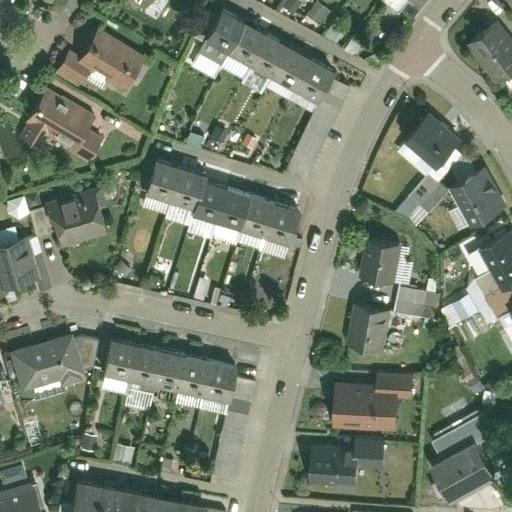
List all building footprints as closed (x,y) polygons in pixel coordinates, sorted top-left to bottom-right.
[(217,1),(198,36),(221,49),(241,14),(217,1)] [(241,14),(221,49),(244,61),(264,26),(241,14)] [(511,62),(511,49),(491,22),(468,39),(495,75),(511,62)] [(68,44),(53,70),(77,83),(87,65),(122,85),(143,49),(98,24),(82,52),(68,44)] [(264,26),(244,61),(267,74),(287,39),(264,26)] [(287,39),(267,74),(290,87),(310,52),(287,39)] [(310,52),(290,87),(314,100),(333,65),(310,52)] [(46,84),(18,132),(37,143),(44,130),(87,155),(101,131),(85,122),(92,111),(46,84)] [(429,165),(451,138),(422,115),(400,141),(429,165)] [(148,155),(137,192),(162,199),(173,162),(148,155)] [(173,162),(162,199),(187,207),(198,170),(173,162)] [(425,169),(393,205),(413,223),(445,187),(425,169)] [(198,170),(187,207),(212,214),(223,177),(198,170)] [(494,207),(475,170),(448,183),(466,220),(494,207)] [(223,177),(212,214),(237,222),(248,184),(223,177)] [(93,184),(43,199),(56,243),(106,229),(93,184)] [(248,184),(237,222),(262,229),(273,192),(248,184)] [(273,192),(262,229),(287,236),(298,199),(273,192)] [(511,280),(511,237),(506,227),(474,243),(497,288),(511,280)] [(0,290),(4,289),(2,282),(37,273),(25,230),(0,237),(0,290)] [(396,241),(365,235),(357,278),(388,284),(396,241)] [(395,280),(389,306),(418,314),(420,303),(432,306),(436,290),(395,280)] [(465,290),(443,303),(452,320),(475,307),(465,290)] [(382,309),(353,303),(344,345),(373,351),(382,309)] [(79,368),(66,330),(9,349),(21,387),(79,368)] [(133,341),(107,335),(99,372),(125,378),(133,341)] [(159,346),(133,341),(125,378),(151,383),(159,346)] [(184,351),(159,346),(151,383),(176,389),(184,351)] [(210,357),(184,351),(176,389),(202,394),(210,357)] [(235,362),(210,357),(202,394),(227,399),(235,362)] [(388,429),(390,386),(332,383),(330,426),(388,429)] [(0,412),(8,410),(0,384),(0,412)] [(471,441),(422,464),(436,494),(485,471),(471,441)] [(357,481),(359,446),(304,443),(302,478),(357,481)] [(0,465),(0,476),(22,472),(19,461),(0,465)] [(88,511),(95,482),(69,477),(61,511),(88,511)] [(0,511),(43,511),(35,481),(0,489),(0,511)] [(115,511),(121,488),(95,482),(88,511),(115,511)] [(142,511),(147,493),(121,488),(115,511),(142,511)] [(170,511),(173,499),(147,493),(142,511),(170,511)] [(197,511),(199,504),(173,499),(170,511),(197,511)]
